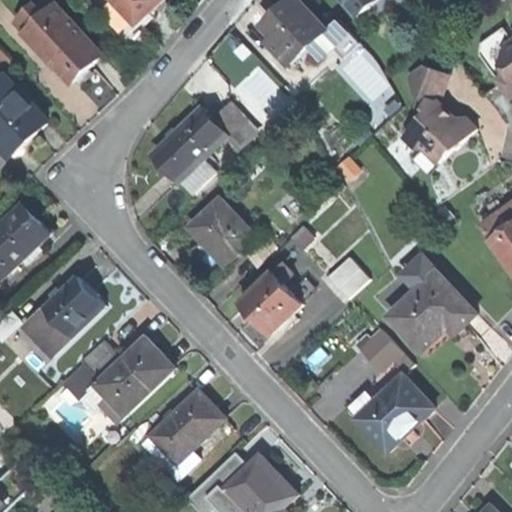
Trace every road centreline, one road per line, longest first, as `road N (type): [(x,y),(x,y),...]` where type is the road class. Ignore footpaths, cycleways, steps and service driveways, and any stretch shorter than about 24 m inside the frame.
road 1 (residential): [(375,511),(76,179),(231,0)]
road 2 (residential): [(511,392),(420,511)]
